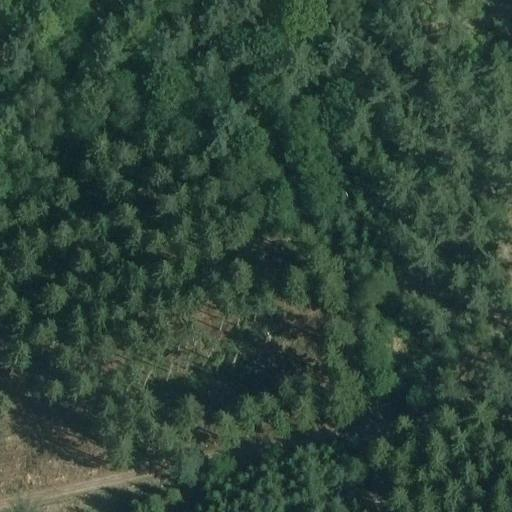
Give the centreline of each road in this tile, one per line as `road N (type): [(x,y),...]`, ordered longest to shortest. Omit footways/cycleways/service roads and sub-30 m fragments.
road 1 (track): [(368,430),(0,505)]
road 2 (track): [(511,410),(368,430)]
